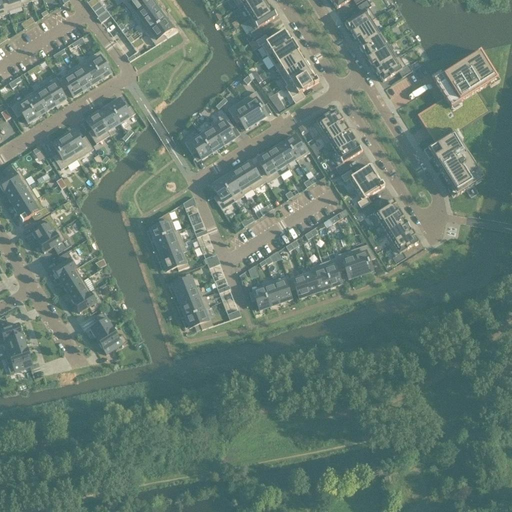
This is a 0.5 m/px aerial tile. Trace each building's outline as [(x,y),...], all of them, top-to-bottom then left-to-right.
[(21,6),(19,0),(3,0),(3,1),(8,13),(22,8),(21,6)] [(129,0),(124,4),(133,16),(152,2),(150,0),(129,0)] [(232,0),(238,9),(238,10),(243,7),(242,7),(252,0),(232,0)] [(265,0),(252,0),(242,7),(243,7),(250,19),(269,7),(268,8),(265,2),(266,1),(265,0)] [(329,0),(332,5),(333,4),(336,10),(352,0),(329,0)] [(8,13),(3,1),(0,1),(0,17),(8,15),(8,13)] [(138,26),(158,11),(157,9),(155,6),(152,3),(152,2),(133,16),(132,17),(138,26)] [(367,2),(357,8),(361,14),(368,9),(369,10),(371,8),(367,2)] [(250,19),(248,20),(248,21),(255,31),(261,28),(277,17),(273,10),(272,11),(269,7),(250,19)] [(361,14),(344,25),(348,32),(350,31),(352,34),(351,34),(352,35),(375,20),(369,10),(368,9),(361,14)] [(145,34),(165,20),(165,19),(162,16),(160,13),(159,11),(158,11),(138,26),(144,35),(145,34)] [(107,13),(102,16),(106,21),(110,18),(108,15),(107,13)] [(106,21),(102,16),(97,20),(101,25),(106,21)] [(34,24),(31,19),(26,22),(29,27),(34,24)] [(163,36),(172,30),(165,20),(145,34),(155,47),(166,41),(163,36)] [(375,20),(352,35),(356,41),(357,41),(360,46),(358,48),(359,48),(380,35),(379,34),(372,23),(376,20),(375,20)] [(29,27),(26,22),(21,25),(24,30),(29,27)] [(255,31),(250,34),(254,40),(264,34),(261,28),(255,31)] [(269,42),(261,47),(268,57),(292,42),(285,31),(269,42)] [(380,35),(359,48),(363,55),(364,54),(368,60),(367,60),(368,60),(389,47),(381,34),(381,33),(379,34),(380,35)] [(265,36),(255,43),(259,48),(261,47),(269,42),(265,36)] [(85,44),(82,39),(76,42),(79,46),(80,48),(85,44)] [(292,42),(268,57),(274,67),(297,53),(297,54),(299,53),(296,49),(292,42)] [(389,47),(368,60),(372,67),(373,66),(376,72),(377,72),(397,59),(389,47)] [(108,64),(101,52),(88,60),(101,82),(101,81),(111,76),(105,66),(108,64)] [(418,117),(420,121),(430,137),(435,144),(436,145),(428,150),(434,159),(432,160),(440,173),(441,175),(450,189),(454,187),(459,194),(458,195),(459,196),(466,192),(474,187),(479,184),(484,181),(480,175),(469,157),(455,135),(484,117),(489,113),(481,100),(477,95),(477,94),(489,86),(486,82),(494,77),(494,78),(495,77),(483,57),(480,52),(465,62),(436,80),(437,82),(434,84),(444,100),(438,104),(419,116),(418,116),(418,117)] [(297,53),(274,67),(281,78),(303,63),(297,54),(297,53)] [(376,72),(375,73),(378,78),(379,78),(382,83),(398,73),(406,69),(399,58),(397,59),(377,72),(376,72)] [(101,82),(88,60),(79,66),(92,87),(94,86),(97,84),(101,82)] [(303,63),(281,78),(287,87),(287,88),(311,73),(307,66),(304,62),(303,63)] [(92,87),(79,66),(69,72),(71,74),(83,93),(87,91),(90,89),(92,87)] [(40,72),(37,67),(32,70),(34,74),(35,75),(40,72)] [(406,69),(398,73),(402,79),(412,73),(408,67),(406,69)] [(287,87),(285,89),(291,100),(301,93),(314,86),(314,87),(318,84),(318,83),(311,73),(287,88),(287,87)] [(83,93),(71,74),(58,82),(63,90),(64,92),(67,90),(73,99),(76,97),(79,96),(83,93)] [(251,82),(247,78),(243,82),(247,86),(251,82)] [(59,92),(63,90),(58,82),(56,79),(43,87),(56,108),(57,108),(62,105),(61,104),(63,103),(65,102),(59,92)] [(17,87),(16,85),(14,82),(9,85),(12,90),(17,87)] [(56,108),(43,87),(34,93),(47,113),(49,112),(52,110),(56,108)] [(47,113),(34,93),(25,99),(25,100),(38,119),(41,117),(44,115),(46,114),(47,113)] [(264,107),(256,93),(242,102),(256,125),(267,118),(261,109),(264,107)] [(301,93),(291,100),(295,105),(305,99),(301,93)] [(38,119),(25,100),(11,109),(17,119),(22,116),(28,125),(30,124),(30,123),(32,122),(33,123),(38,120),(37,119),(38,119)] [(135,116),(130,108),(125,111),(119,101),(109,108),(108,108),(119,125),(135,116)] [(256,125),(242,102),(228,111),(236,124),(239,122),(245,131),(248,130),(251,128),(256,125)] [(279,102),(274,106),(279,114),(285,110),(279,102)] [(119,125),(108,108),(107,109),(101,112),(97,115),(96,115),(108,133),(119,125)] [(335,112),(312,126),(318,137),(342,122),(339,117),(335,112)] [(108,133),(96,115),(86,122),(92,131),(88,133),(96,146),(110,137),(108,133)] [(235,141),(229,131),(233,128),(224,115),(218,119),(219,121),(211,126),(211,127),(211,128),(212,127),(224,147),(229,144),(232,142),(235,141)] [(342,122),(318,137),(325,147),(325,148),(329,145),(348,132),(344,126),(343,126),(341,123),(343,122),(342,122)] [(224,147),(212,127),(211,128),(200,135),(212,155),(212,154),(214,154),(219,150),(224,147)] [(79,142),(73,132),(63,138),(63,139),(77,161),(93,151),(85,138),(79,142)] [(348,132),(329,145),(335,154),(335,155),(355,142),(351,136),(350,137),(348,133),(349,133),(348,132)] [(212,155),(200,135),(184,145),(191,156),(196,153),(202,161),(212,155)] [(300,147),(294,137),(291,139),(288,141),(285,143),(295,161),(297,163),(310,155),(303,145),(300,147)] [(77,161),(63,139),(62,139),(52,145),(58,155),(53,158),(61,172),(77,161)] [(335,154),(331,157),(338,168),(345,163),(363,152),(358,145),(357,146),(355,143),(355,142),(335,155),(335,154)] [(295,161),(285,143),(284,144),(281,146),(278,148),(276,149),(275,149),(286,166),(295,161)] [(286,166),(275,149),(273,151),(270,152),(266,155),(280,177),(289,171),(286,166)] [(280,177),(266,155),(262,157),(259,159),(257,161),(263,170),(259,172),(259,173),(266,184),(267,186),(267,185),(280,177)] [(338,168),(335,169),(339,175),(349,169),(345,163),(338,168)] [(266,184),(259,173),(259,172),(258,171),(255,173),(249,164),(246,165),(243,167),(240,169),(239,170),(253,191),(252,191),(253,192),(266,184)] [(17,172),(13,166),(3,173),(7,179),(0,182),(0,187),(4,194),(25,181),(19,171),(17,172)] [(354,177),(348,181),(355,192),(377,178),(370,167),(354,177)] [(253,191),(239,170),(238,169),(233,172),(234,173),(230,175),(243,197),(244,196),(252,191),(253,191)] [(351,172),(341,178),(344,184),(348,181),(354,177),(351,172)] [(243,197),(230,175),(228,177),(225,179),(221,181),(235,203),(244,197),(244,196),(243,197)] [(317,183),(313,178),(308,181),(312,186),(317,183)] [(377,178),(355,192),(361,202),(362,202),(367,198),(379,191),(384,188),(377,178)] [(67,179),(62,182),(64,184),(66,188),(68,190),(72,187),(67,179)] [(10,204),(31,191),(25,181),(4,194),(10,204)] [(235,203),(221,181),(211,187),(217,196),(213,199),(222,212),(235,203)] [(312,186),(308,181),(303,184),(306,189),(312,186)] [(16,214),(37,200),(31,191),(10,204),(16,214)] [(293,198),(291,194),(290,193),(285,196),(288,201),(293,198)] [(361,202),(357,204),(361,210),(371,204),(367,198),(362,202),(361,202)] [(193,199),(183,205),(185,211),(196,206),(193,199)] [(31,218),(44,210),(37,200),(16,214),(22,224),(31,218)] [(376,212),(368,217),(369,217),(375,227),(379,225),(399,213),(399,212),(398,212),(395,207),(395,206),(392,202),(376,212)] [(272,211),(269,206),(264,209),(267,214),(272,211)] [(373,206),(362,213),(366,219),(369,217),(368,217),(376,212),(373,206)] [(44,210),(31,218),(34,223),(49,214),(46,209),(44,210)] [(267,214),(264,209),(259,212),(262,217),(267,214)] [(399,213),(379,225),(385,235),(386,235),(406,222),(404,223),(402,220),(403,219),(399,213)] [(176,233),(168,214),(157,221),(160,227),(149,231),(154,242),(176,233)] [(339,215),(334,218),(337,223),(343,220),(339,215)] [(50,216),(35,226),(38,230),(53,221),(50,216)] [(334,218),(329,221),(332,226),(337,223),(334,218)] [(38,245),(59,231),(53,221),(38,230),(32,234),(38,245)] [(249,226),(247,222),(246,221),(241,224),(244,229),(249,226)] [(385,235),(383,236),(384,236),(390,246),(390,247),(412,233),(412,232),(411,233),(409,230),(411,229),(406,222),(386,235),(385,235)] [(318,235),(315,230),(309,233),(313,238),(318,235)] [(53,249),(65,241),(59,231),(38,245),(44,255),(53,249)] [(182,243),(178,233),(178,232),(176,233),(154,242),(154,243),(156,247),(157,250),(158,252),(182,243)] [(313,238),(309,233),(304,236),(308,242),(313,238)] [(390,246),(388,247),(388,248),(395,258),(402,254),(418,244),(414,238),(415,238),(412,233),(390,247),(390,246)] [(65,241),(53,249),(57,256),(71,247),(67,240),(65,241)] [(299,247),(296,242),(291,245),(294,250),(299,247)] [(187,253),(186,253),(182,243),(158,252),(159,255),(160,258),(162,262),(162,263),(183,254),(183,255),(187,253)] [(294,250),(291,245),(285,248),(289,253),(294,250)] [(366,247),(352,252),(360,277),(361,277),(372,273),(368,263),(375,260),(366,247)] [(352,252),(335,258),(336,260),(340,272),(345,271),(349,281),(360,277),(352,252)] [(68,253),(57,260),(61,266),(71,259),(68,253)] [(189,268),(183,255),(183,254),(162,263),(166,273),(177,269),(178,273),(189,268)] [(395,258),(392,260),(396,266),(406,260),(402,254),(395,258)] [(216,256),(210,258),(214,268),(220,266),(216,256)] [(214,268),(210,258),(205,260),(207,265),(209,270),(214,268)] [(59,281),(76,271),(78,269),(71,259),(61,266),(52,271),(59,281)] [(269,259),(264,262),(266,265),(267,267),(272,264),(269,259)] [(341,274),(340,272),(336,260),(321,265),(330,290),(334,288),(338,287),(341,286),(339,282),(337,276),(341,274)] [(330,290),(321,265),(311,269),(312,271),(320,293),(322,293),(326,291),(330,290)] [(247,271),(251,280),(259,276),(255,267),(247,271)] [(83,282),(76,271),(59,281),(66,293),(83,282)] [(320,293),(312,271),(302,274),(302,276),(310,297),(314,295),(317,294),(320,294),(320,293)] [(244,274),(239,278),(242,283),(247,279),(244,274)] [(195,290),(189,275),(181,279),(182,283),(172,287),(176,298),(195,291),(195,290)] [(310,297),(302,276),(288,280),(288,281),(291,290),(290,290),(291,292),(292,291),(295,290),(299,301),(302,300),(305,299),(305,298),(309,297),(310,297)] [(291,301),(287,291),(290,290),(291,290),(288,281),(288,280),(287,277),(287,278),(273,282),(272,283),(280,305),(285,304),(288,302),(291,301)] [(280,305),(272,283),(273,282),(272,281),(262,285),(261,285),(263,290),(270,309),(274,307),(278,306),(280,305)] [(90,294),(83,282),(66,293),(73,305),(90,294)] [(202,299),(199,289),(198,289),(195,290),(195,291),(176,298),(176,299),(178,303),(179,306),(180,308),(203,300),(202,299)] [(270,309),(263,290),(249,295),(252,303),(256,302),(259,312),(262,311),(266,310),(270,309)] [(103,306),(94,292),(90,294),(73,305),(80,315),(89,309),(91,314),(103,306)] [(209,309),(205,299),(205,298),(202,299),(203,300),(180,308),(181,311),(183,314),(184,318),(206,310),(209,309)] [(213,328),(206,310),(184,318),(185,319),(189,330),(194,328),(199,326),(202,331),(202,332),(213,328)] [(227,316),(230,322),(241,318),(238,312),(228,316),(227,316)] [(113,330),(103,314),(95,319),(98,325),(90,330),(96,340),(113,330)] [(23,337),(19,325),(9,329),(6,322),(0,324),(0,340),(1,344),(4,343),(23,337)] [(127,343),(122,336),(118,339),(113,330),(96,340),(106,356),(127,343)] [(27,350),(23,337),(4,343),(8,356),(27,350)] [(8,356),(4,358),(10,376),(33,368),(27,350),(8,356)] [(366,494),(374,494),(373,482),(366,483),(366,494)]
